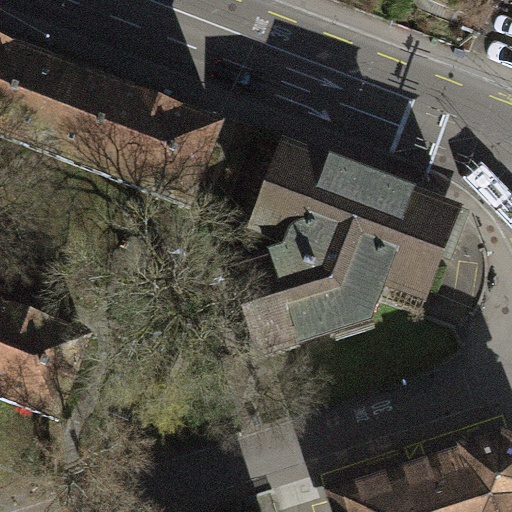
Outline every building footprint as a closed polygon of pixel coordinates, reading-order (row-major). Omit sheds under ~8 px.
[(0,146),(38,161),(72,71),(0,44),(0,146)] [(221,128),(72,71),(38,161),(187,218),(221,128)] [(286,153),(256,234),(292,247),(289,256),(250,268),(243,271),(238,277),(239,284),(243,295),(262,355),(366,321),(381,281),(425,298),(454,218),(286,153)] [(83,337),(0,306),(0,402),(50,422),(83,337)] [(511,511),(511,449),(503,446),(335,499),(339,511),(511,511)]
